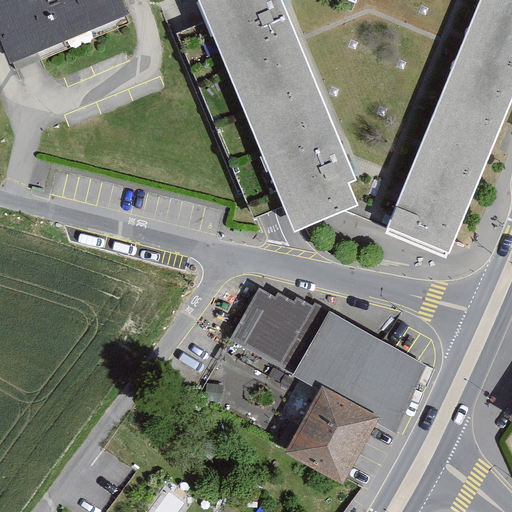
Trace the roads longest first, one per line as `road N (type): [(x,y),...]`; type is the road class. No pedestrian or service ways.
road 1 (residential): [(39,511),(231,253)]
road 2 (residential): [(488,322),(231,253)]
road 3 (residential): [(231,253),(0,195)]
road 4 (secondary): [(488,322),(428,453)]
